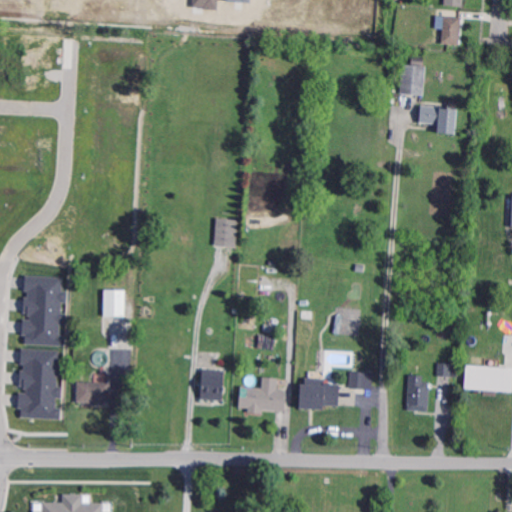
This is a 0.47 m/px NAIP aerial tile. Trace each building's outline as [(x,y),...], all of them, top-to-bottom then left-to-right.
[(192,0),(217,0),(217,9),(203,8),(203,7),(192,6),(192,0)] [(461,0),(461,9),(443,7),(443,0),(461,0)] [(425,24),(404,23),(405,13),(410,13),(411,8),(426,9),(425,24)] [(460,45),(442,44),(443,29),(436,29),(436,16),(462,18),(460,45)] [(423,66),(412,66),(412,56),(424,57),(423,66)] [(424,99),(401,97),(403,67),(427,69),(424,99)] [(456,134),(438,133),(438,127),(434,127),(434,124),(421,123),(421,105),(448,107),(449,97),(458,98),(456,134)] [(235,248),(214,246),(216,219),(238,221),(235,248)] [(23,344),(64,345),(64,333),(59,333),(60,323),(65,323),(65,313),(61,313),(61,301),(66,301),(67,290),(62,290),(62,276),(25,275),(24,316),(23,344)] [(126,317),(104,316),(105,290),(126,290),(126,317)] [(312,320),(301,320),(301,311),(312,312),(312,320)] [(458,340),(451,339),(452,332),(459,333),(458,340)] [(275,350),(258,349),(259,335),(276,337),(275,350)] [(60,418),(17,416),(21,347),(64,350),(60,418)] [(458,378),(437,377),(437,363),(459,364),(458,378)] [(465,389),(511,389),(511,374),(511,366),(465,366),(465,389)] [(222,404),(199,402),(201,371),(224,373),(222,404)] [(371,393),(349,391),(350,375),(372,376),(371,393)] [(427,415),(406,413),(408,376),(423,377),(423,383),(429,383),(427,415)] [(112,403),(78,403),(78,382),(113,383),(112,403)] [(336,411),(321,410),(321,414),(296,414),(297,390),(302,390),(302,382),(322,382),(322,388),(337,389),(336,411)] [(283,415),(263,413),(262,420),(248,419),(248,410),(237,409),(239,390),(266,392),(266,386),(285,388),(283,415)] [(162,413),(159,413),(159,418),(145,417),(146,413),(143,413),(144,393),(163,394),(162,413)] [(85,503),(113,503),(113,511),(35,511),(44,511),(44,503),(65,503),(65,495),(85,495),(85,503)]
